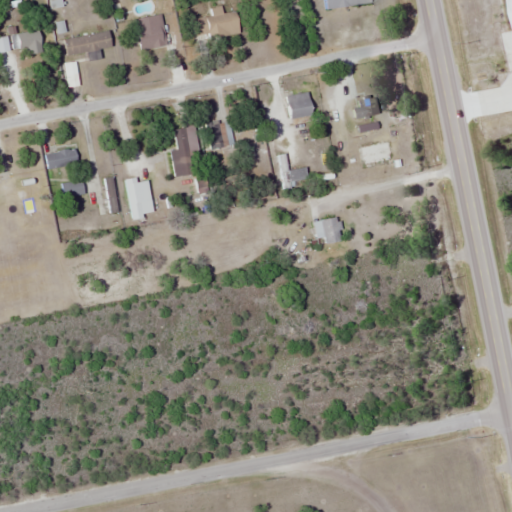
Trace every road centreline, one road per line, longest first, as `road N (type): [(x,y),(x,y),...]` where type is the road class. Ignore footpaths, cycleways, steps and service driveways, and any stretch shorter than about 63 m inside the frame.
road 1 (residential): [(16,511),(511,413)]
road 2 (residential): [(0,124),(436,37)]
road 3 (secondary): [(428,0),(511,417)]
